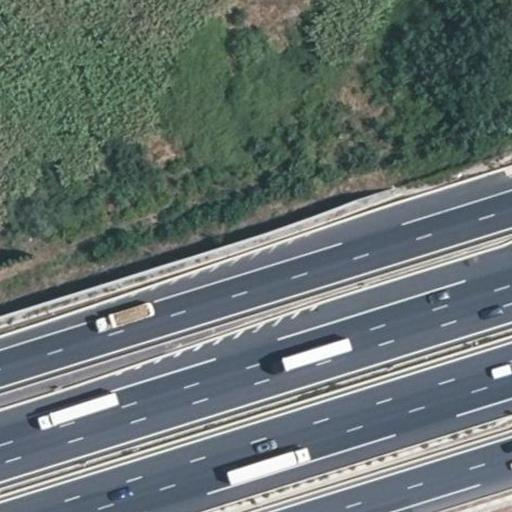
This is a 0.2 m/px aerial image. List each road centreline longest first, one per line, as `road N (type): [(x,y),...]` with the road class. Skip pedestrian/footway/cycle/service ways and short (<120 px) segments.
road 1 (motorway): [(511,208),(0,368)]
road 2 (motorway): [(511,294),(0,454)]
road 3 (motorway): [(59,511),(511,370)]
road 4 (motorway): [(336,511),(511,456)]
